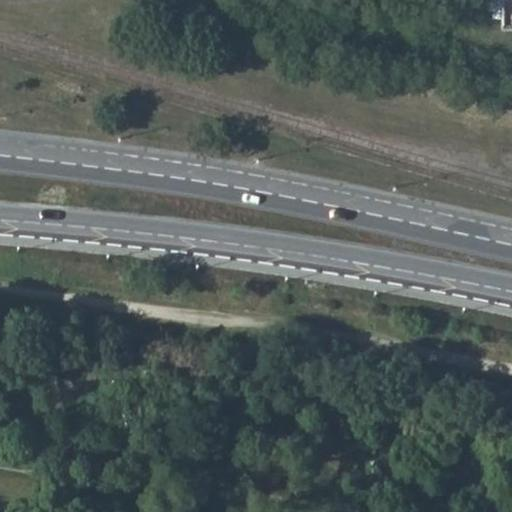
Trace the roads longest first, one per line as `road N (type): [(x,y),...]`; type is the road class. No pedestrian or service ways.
road 1 (secondary): [(511,246),(219,185),(0,156)]
road 2 (secondary): [(0,225),(201,245),(511,298)]
